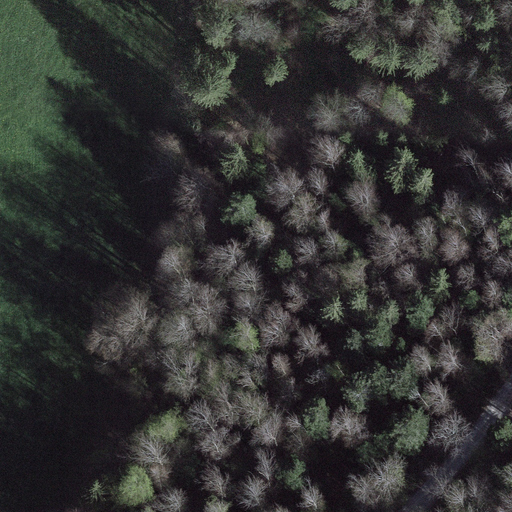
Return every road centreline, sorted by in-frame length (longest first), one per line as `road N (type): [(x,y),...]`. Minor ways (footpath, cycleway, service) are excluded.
road 1 (motorway): [(412,0),(322,511)]
road 2 (motorway): [(446,511),(511,182)]
road 3 (track): [(411,511),(511,390)]
